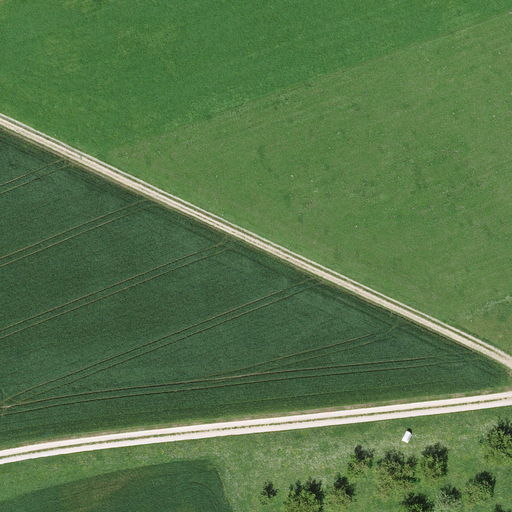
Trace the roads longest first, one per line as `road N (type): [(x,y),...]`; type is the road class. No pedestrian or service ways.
road 1 (track): [(0,120),(511,366)]
road 2 (track): [(0,460),(511,400)]
